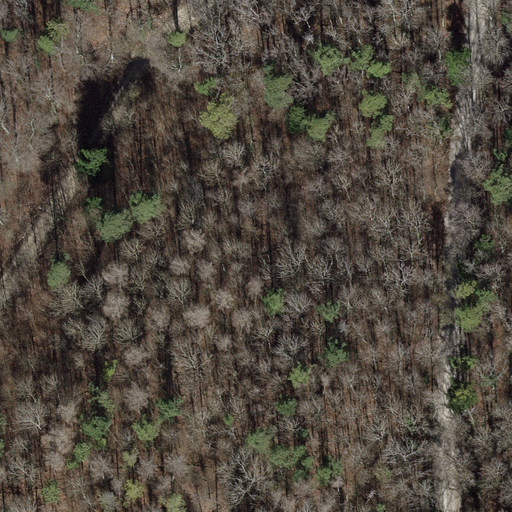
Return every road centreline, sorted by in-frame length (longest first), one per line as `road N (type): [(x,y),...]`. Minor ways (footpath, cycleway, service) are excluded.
road 1 (track): [(492,0),(482,56),(459,511)]
road 2 (track): [(206,0),(156,48),(0,292)]
